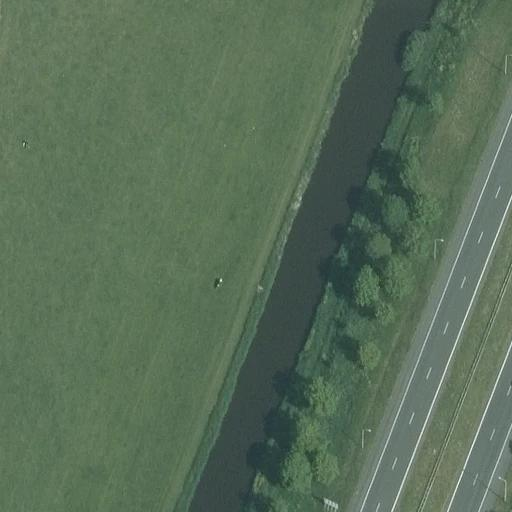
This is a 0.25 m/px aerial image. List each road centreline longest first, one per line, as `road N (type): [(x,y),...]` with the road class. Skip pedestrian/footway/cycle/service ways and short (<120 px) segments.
road 1 (motorway): [(511,159),(379,511)]
road 2 (motorway): [(457,511),(511,374)]
